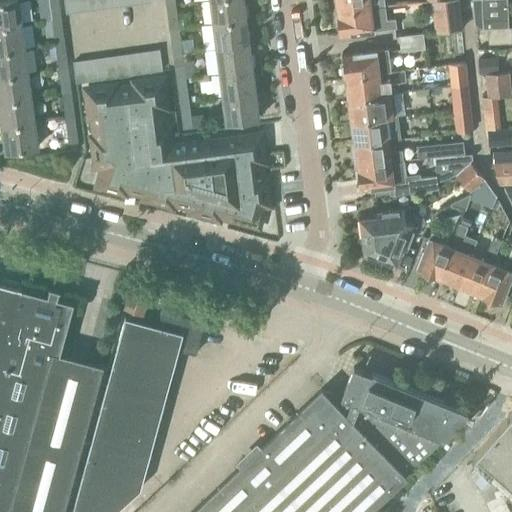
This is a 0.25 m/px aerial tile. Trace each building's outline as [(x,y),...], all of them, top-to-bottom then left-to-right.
[(0,0),(0,26),(20,23),(16,0),(0,0)] [(48,0),(50,11),(60,9),(58,0),(48,0)] [(77,13),(74,0),(63,0),(66,15),(77,13)] [(85,0),(74,0),(77,13),(87,12),(85,0)] [(96,0),(85,0),(87,12),(98,10),(96,0)] [(107,0),(96,0),(98,10),(108,9),(107,0)] [(119,7),(118,0),(107,0),(108,9),(119,7)] [(246,20),(243,0),(209,0),(213,24),(246,20)] [(334,0),(336,1),(338,11),(336,11),(336,12),(382,6),(385,5),(384,0),(334,0)] [(459,0),(431,0),(435,32),(463,29),(459,0)] [(472,0),(475,24),(508,24),(507,0),(472,0)] [(385,29),(382,6),(336,12),(337,14),(335,16),(336,22),(338,24),(339,35),(385,29)] [(168,14),(170,30),(179,29),(177,12),(168,14)] [(51,19),(54,35),(64,34),(61,18),(51,19)] [(216,48),(249,44),(246,20),(213,24),(216,48)] [(20,23),(0,26),(0,51),(23,48),(20,23)] [(508,24),(475,24),(481,28),(488,27),(488,43),(509,43),(508,24)] [(423,32),(402,35),(399,35),(401,51),(425,48),(423,32)] [(171,38),(173,54),(183,53),(182,51),(194,49),(193,37),(181,39),(180,37),(171,38)] [(65,42),(55,44),(57,60),(67,59),(65,42)] [(219,72),(252,68),(249,44),(216,48),(219,72)] [(0,76),(27,73),(23,48),(0,51),(0,76)] [(345,77),(391,71),(389,49),(342,55),(343,66),(341,68),(342,74),(345,75),(345,77)] [(148,52),(151,72),(162,70),(159,50),(148,52)] [(148,52),(138,53),(140,73),(151,72),(148,52)] [(138,53),(127,55),(130,75),(140,73),(138,53)] [(127,55),(116,56),(119,76),(130,75),(127,55)] [(119,76),(116,56),(106,57),(108,77),(119,76)] [(108,77),(106,57),(95,59),(98,79),(108,77)] [(487,57),(478,58),(480,73),(497,72),(497,64),(488,65),(487,57)] [(98,79),(95,59),(84,60),(87,80),(98,79)] [(174,62),(177,78),(196,76),(194,59),(184,61),(174,62)] [(87,80),(84,60),(73,62),(76,82),(87,80)] [(452,85),(468,83),(466,63),(450,64),(452,85)] [(60,85),(70,83),(68,67),(58,68),(60,85)] [(223,97),(255,92),(252,68),(219,72),(223,97)] [(349,97),(349,99),(381,95),(379,83),(406,79),(404,69),(391,71),(345,77),(345,78),(346,78),(348,88),(345,90),(346,96),(349,97)] [(505,95),(507,95),(511,95),(509,71),(486,73),(487,96),(505,95)] [(27,73),(0,76),(0,101),(30,97),(27,73)] [(268,205),(260,134),(168,146),(167,142),(169,142),(161,80),(84,91),(94,167),(96,166),(102,168),(96,187),(218,219),(219,215),(255,225),(256,224),(257,224),(261,209),(261,206),(268,205)] [(453,109),(471,107),(468,83),(451,85),(453,109)] [(189,101),(187,85),(178,86),(180,102),(189,101)] [(61,93),(64,109),(74,108),(71,92),(61,93)] [(259,118),(255,92),(223,97),(226,122),(259,118)] [(381,95),(349,99),(350,110),(348,112),(349,118),(352,119),(352,121),(395,116),(405,115),(402,92),(392,93),(381,95)] [(506,106),(505,95),(487,96),(482,96),(483,108),(506,106)] [(30,97),(0,101),(0,123),(1,127),(34,122),(30,97)] [(474,129),(471,107),(453,109),(456,131),(474,129)] [(179,111),(182,128),(191,127),(189,110),(179,111)] [(352,121),(352,124),(350,126),(351,132),(354,134),(355,144),(386,140),(398,138),(395,116),(352,121)] [(65,118),(67,135),(77,133),(75,117),(65,118)] [(34,122),(1,127),(4,152),(37,148),(34,122)] [(488,146),(511,144),(511,127),(487,129),(488,146)] [(386,140),(355,144),(355,145),(352,147),(353,156),(355,158),(357,157),(358,166),(356,166),(357,166),(403,160),(401,150),(388,151),(386,140)] [(443,156),(441,143),(416,146),(418,159),(430,157),(434,157),(443,156)] [(458,155),(434,157),(435,164),(438,182),(455,174),(472,159),(471,153),(458,155)] [(357,166),(357,169),(355,171),(356,177),(358,178),(359,189),(392,185),(393,195),(413,192),(437,189),(435,176),(421,178),(420,173),(405,175),(403,160),(357,166)] [(504,184),(511,183),(511,160),(492,162),(500,184),(504,184)] [(460,185),(475,172),(469,165),(454,178),(460,185)] [(475,172),(460,185),(468,193),(471,190),(483,179),(475,172)] [(451,203),(451,204),(464,208),(465,208),(471,192),(451,203)] [(363,250),(403,221),(414,212),(413,207),(401,209),(376,212),(377,216),(359,219),(363,250)] [(449,247),(435,278),(436,279),(437,276),(458,285),(470,256),(458,251),(468,226),(471,227),(477,213),(465,208),(459,223),(449,247)] [(403,221),(363,250),(392,263),(399,247),(404,249),(414,226),(403,221)] [(429,236),(428,236),(414,269),(435,278),(449,247),(437,243),(440,235),(431,232),(429,236)] [(483,261),(470,256),(458,285),(478,292),(490,263),(491,264),(502,240),(493,236),(483,261)] [(499,303),(510,276),(511,276),(511,257),(506,255),(501,268),(491,264),(490,263),(478,292),(478,294),(499,303)] [(0,355),(18,288),(0,282),(0,355)] [(0,511),(3,511),(7,511),(52,350),(60,352),(73,303),(72,302),(57,298),(59,290),(61,290),(61,289),(49,286),(48,287),(50,287),(47,296),(45,295),(29,291),(28,292),(19,289),(19,288),(18,288),(0,355),(0,511)] [(124,308),(140,314),(146,296),(130,290),(124,308)] [(126,318),(88,457),(142,473),(176,350),(194,355),(203,322),(160,310),(156,326),(126,318)] [(52,350),(7,511),(60,511),(102,363),(60,352),(52,350)] [(320,390),(191,511),(369,511),(387,495),(407,476),(406,474),(409,472),(424,457),(443,439),(463,420),(465,418),(466,414),(468,411),(463,409),(370,373),(370,375),(351,367),(339,397),(322,390),(321,391),(320,390)] [(487,464),(511,436),(511,411),(474,453),(476,454),(487,464)] [(511,436),(487,464),(499,475),(511,460),(511,436)] [(88,457),(72,511),(112,511),(138,489),(142,473),(88,457)] [(511,484),(511,460),(499,475),(511,485),(511,484)]
